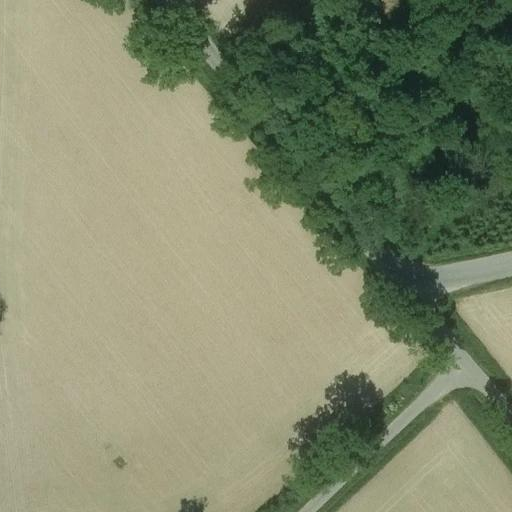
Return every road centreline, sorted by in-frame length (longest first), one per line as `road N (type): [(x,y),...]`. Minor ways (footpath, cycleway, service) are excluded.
road 1 (unclassified): [(161,0),(415,298)]
road 2 (unclassified): [(308,511),(465,364)]
